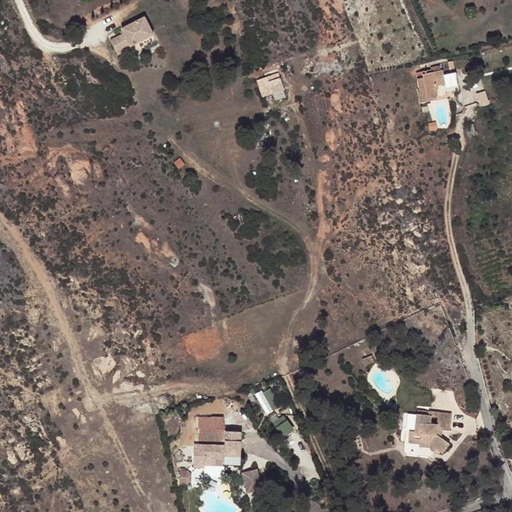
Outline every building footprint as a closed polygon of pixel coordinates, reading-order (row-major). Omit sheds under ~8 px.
[(119,40),(142,30),(134,12),(111,23),(113,28),(99,34),(106,49),(113,45),(112,42),(110,38),(116,35),(118,39),(119,40)] [(443,71),(422,75),(423,78),(417,79),(419,92),(417,92),(419,103),(437,100),(437,98),(459,94),(455,73),(444,75),(443,71)] [(263,101),(273,98),(270,85),(275,83),(273,76),(257,81),(263,101)] [(284,95),(280,82),(275,83),(270,85),(273,98),(284,95)] [(285,102),(284,95),(273,98),(274,104),(285,102)] [(474,135),(472,127),(464,129),(466,138),(474,135)] [(371,355),(362,359),(365,366),(374,362),(371,355)] [(257,394),(268,413),(280,406),(269,387),(257,394)] [(446,420),(421,417),(422,420),(411,418),(409,436),(403,435),(401,447),(412,448),(411,450),(424,452),(429,457),(427,458),(433,464),(445,451),(432,439),(433,433),(445,434),(446,420)] [(287,419),(277,426),(284,436),(294,428),(287,419)] [(207,458),(215,458),(226,458),(227,465),(242,464),(242,431),(226,431),(226,443),(195,443),(196,467),(207,467),(207,458)] [(226,458),(215,458),(215,466),(227,465),(226,458)] [(255,469),(242,472),(247,490),(260,487),(255,469)] [(186,470),(180,470),(179,485),(187,485),(191,481),(191,473),(187,470),(186,470)]
